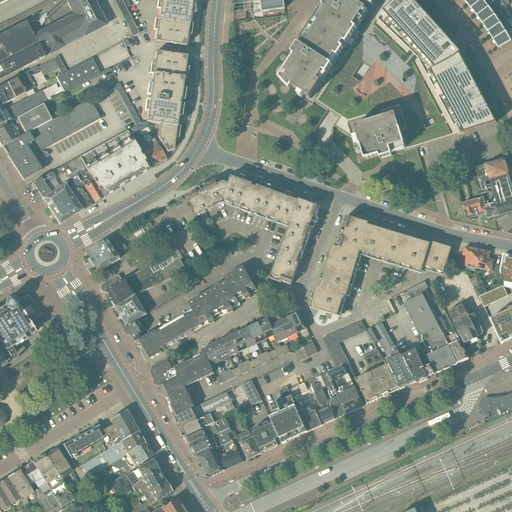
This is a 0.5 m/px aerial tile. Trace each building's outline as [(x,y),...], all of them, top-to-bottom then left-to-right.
[(0,80),(44,57),(43,54),(49,50),(51,53),(106,25),(93,0),(66,0),(75,15),(33,37),(25,22),(0,35),(0,80)] [(122,0),(114,0),(133,36),(132,37),(139,34),(135,25),(131,18),(127,8),(122,0)] [(122,0),(127,8),(130,7),(126,0),(122,0)] [(192,0),(161,0),(156,42),(186,46),(192,0)] [(259,0),(262,12),(284,9),(283,0),(259,0)] [(379,156),(380,159),(392,155),(391,153),(396,152),(404,149),(405,151),(457,135),(460,134),(459,133),(420,61),(421,60),(420,59),(419,60),(419,59),(418,56),(412,50),(411,49),(411,50),(409,48),(395,34),(378,18),(379,18),(384,13),(384,12),(396,0),(326,0),(322,7),(324,8),(312,27),(300,45),(298,44),(292,54),(294,55),(279,77),(278,77),(277,77),(280,79),(278,83),(290,90),(292,87),(300,92),(297,95),(307,102),(312,105),(313,104),(314,101),(320,105),(327,110),(328,111),(333,114),(339,118),(334,126),(335,127),(352,138),(352,140),(354,146),(357,154),(362,153),(365,161),(379,156)] [(396,0),(384,12),(384,13),(408,39),(434,68),(430,70),(450,108),(463,132),(464,133),(497,123),(490,110),(489,111),(488,109),(487,107),(488,106),(487,105),(486,105),(485,104),(483,100),(484,100),(484,99),(483,99),(480,94),(481,94),(480,92),(479,93),(477,88),(478,87),(477,86),(476,86),(473,81),(474,81),(473,80),(470,75),(471,74),(470,73),(469,74),(467,69),(467,68),(467,67),(466,67),(464,63),(463,62),(464,62),(463,60),(462,61),(460,56),(461,56),(460,54),(461,53),(413,0),(396,0)] [(482,0),(463,0),(466,2),(472,9),(482,0)] [(473,12),(477,17),(499,0),(482,0),(472,9),(473,12)] [(479,19),(483,25),(506,8),(500,0),(499,0),(477,17),(479,19)] [(485,27),(489,33),(511,17),(505,9),(507,8),(506,8),(483,25),(485,27)] [(490,35),(494,41),(511,29),(511,19),(511,17),(489,33),(490,35)] [(495,43),(499,49),(511,41),(511,29),(494,41),(495,43)] [(187,56),(156,52),(145,122),(158,124),(157,136),(167,153),(173,149),(187,56)] [(58,68),(53,59),(39,67),(43,76),(58,68)] [(100,73),(92,59),(67,72),(56,77),(64,93),(100,73)] [(0,86),(0,106),(35,88),(27,72),(36,68),(36,67),(0,86)] [(0,111),(0,127),(47,102),(41,90),(0,111)] [(90,99),(51,120),(36,129),(40,136),(32,141),(27,133),(4,147),(2,148),(23,180),(32,175),(45,165),(37,153),(100,118),(90,99)] [(43,105),(13,120),(9,122),(10,124),(0,129),(0,144),(2,148),(4,147),(27,133),(36,129),(51,120),(43,105)] [(147,128),(144,122),(136,126),(139,130),(140,132),(147,128)] [(136,126),(127,131),(130,135),(139,130),(136,126)] [(80,158),(86,169),(103,198),(116,190),(115,189),(138,176),(150,169),(136,146),(130,135),(127,131),(80,158)] [(153,137),(145,142),(158,164),(166,159),(153,137)] [(144,141),(136,146),(150,169),(158,164),(145,142),(144,141)] [(511,157),(487,166),(476,169),(479,177),(474,179),(479,196),(487,193),(491,204),(487,205),(484,206),(486,214),(488,219),(494,217),(494,218),(511,212),(511,157)] [(80,158),(57,169),(41,179),(32,184),(27,187),(37,202),(42,199),(77,175),(86,169),(80,158)] [(101,199),(103,198),(86,169),(77,175),(82,185),(89,195),(94,203),(96,202),(98,202),(100,200),(101,199)] [(77,175),(42,199),(48,207),(70,192),(76,189),(81,186),(82,185),(77,175)] [(252,186),(253,184),(245,181),(246,178),(246,177),(242,175),(240,176),(239,179),(231,176),(229,184),(223,182),(218,185),(225,198),(224,201),(289,225),(298,201),(291,198),(292,195),(292,194),(288,192),(286,193),(285,196),(271,191),(272,187),(271,186),(267,185),(266,185),(265,189),(257,186),(257,187),(252,186)] [(186,196),(196,217),(223,204),(224,201),(225,198),(218,185),(216,181),(205,187),(206,189),(198,193),(196,191),(186,196)] [(445,187),(447,193),(458,189),(456,184),(445,187)] [(76,189),(70,192),(48,207),(59,225),(92,205),(81,186),(76,189)] [(475,218),(477,217),(476,217),(486,214),(484,206),(487,205),(485,198),(463,204),(467,220),(468,220),(470,220),(474,219),(475,218)] [(290,225),(271,275),(281,279),(280,281),(291,286),(300,263),(297,263),(301,254),(302,254),(304,247),(303,247),(306,238),(309,239),(313,228),(311,227),(314,217),(317,218),(321,207),(299,199),(298,201),(289,225),(290,225)] [(369,223),(347,216),(343,228),(346,229),(345,232),(342,231),(338,246),(360,253),(369,225),(368,225),(369,223)] [(380,259),(389,231),(381,229),(382,228),(376,226),(375,227),(369,225),(360,253),(380,259)] [(203,231),(206,236),(215,230),(212,226),(203,231)] [(215,230),(206,236),(209,241),(218,235),(215,230)] [(401,265),(409,237),(402,235),(403,234),(397,232),(396,234),(389,231),(380,259),(401,265)] [(218,235),(209,241),(211,246),(221,240),(218,235)] [(105,240),(100,243),(101,243),(94,247),(89,249),(90,250),(87,252),(99,272),(101,271),(100,271),(108,266),(108,267),(109,266),(113,263),(114,263),(115,263),(115,262),(119,259),(120,259),(121,259),(130,253),(124,244),(119,247),(118,245),(118,244),(117,241),(116,239),(114,237),(113,237),(109,240),(109,239),(106,241),(105,240)] [(422,271),(424,267),(431,242),(430,242),(430,244),(423,242),(423,240),(417,238),(417,240),(409,237),(401,265),(422,271)] [(444,273),(452,248),(444,246),(444,244),(439,242),(438,244),(431,242),(424,267),(444,273)] [(353,275),(360,253),(338,246),(337,247),(332,246),(330,254),(328,253),(327,259),(328,260),(326,267),(353,275)] [(465,266),(477,269),(480,251),(465,248),(463,256),(467,257),(465,266)] [(480,251),(477,269),(491,271),(493,261),(488,260),(489,252),(480,251)] [(130,259),(127,260),(131,266),(144,259),(140,253),(130,259)] [(511,256),(503,255),(500,273),(504,285),(479,297),(501,345),(511,339),(511,256)] [(176,265),(181,262),(179,259),(154,274),(149,266),(126,280),(122,282),(118,276),(105,284),(102,286),(101,289),(103,292),(106,292),(107,292),(116,308),(135,296),(136,297),(144,292),(156,286),(166,280),(181,273),(176,265)] [(256,289),(243,267),(224,278),(226,282),(237,300),(244,296),(245,300),(247,300),(250,298),(251,297),(249,293),(256,289)] [(320,287),(347,296),(353,275),(326,267),(324,274),(322,274),(320,280),(322,280),(320,287)] [(479,285),(475,278),(470,280),(473,287),(479,285)] [(226,282),(207,292),(220,314),(227,310),(229,314),(230,314),(234,312),(234,311),(232,307),(239,303),(237,300),(226,282)] [(445,340),(446,339),(445,337),(443,334),(442,334),(426,300),(421,291),(427,288),(425,283),(408,292),(412,300),(403,304),(419,335),(417,336),(427,357),(430,365),(434,374),(435,374),(457,364),(445,340)] [(313,300),(311,308),(338,316),(344,296),(347,297),(347,296),(320,287),(317,286),(315,294),(313,294),(311,300),(313,300)] [(213,318),(220,314),(207,292),(188,303),(192,310),(200,325),(202,328),(203,327),(202,325),(208,321),(210,324),(211,325),(215,323),(215,321),(213,318)] [(15,297),(11,296),(10,298),(6,301),(5,306),(0,309),(0,352),(6,349),(10,356),(15,353),(11,347),(14,345),(15,347),(28,339),(27,338),(36,332),(15,299),(15,297)] [(116,308),(127,325),(127,326),(138,319),(138,320),(147,314),(136,297),(135,296),(116,308)] [(468,317),(463,306),(449,312),(461,337),(462,336),(465,343),(469,341),(469,342),(478,338),(478,337),(482,335),(483,332),(481,329),(484,327),(483,324),(480,326),(479,324),(479,322),(476,316),(476,315),(474,315),(468,317)] [(192,330),(200,325),(192,310),(142,338),(140,345),(139,346),(142,352),(142,355),(144,361),(147,361),(162,353),(162,352),(166,350),(165,349),(193,333),(192,330)] [(299,313),(289,317),(297,334),(307,329),(299,313)] [(289,317),(280,321),(288,338),(297,334),(289,317)] [(276,335),(271,326),(268,318),(258,323),(267,340),(276,335)] [(127,326),(127,325),(127,326),(125,331),(128,335),(133,336),(136,342),(142,334),(141,334),(140,331),(143,330),(143,328),(138,320),(138,319),(127,326)] [(280,321),(271,326),(276,335),(279,342),(288,338),(280,321)] [(356,324),(361,334),(367,332),(361,322),(356,324)] [(258,323),(249,327),(257,344),(267,340),(258,323)] [(356,324),(351,326),(357,336),(361,334),(356,324)] [(351,326),(347,328),(352,338),(357,336),(351,326)] [(249,327),(240,332),(248,349),(257,344),(249,327)] [(347,328),(342,330),(347,340),(352,338),(347,328)] [(342,330),(337,332),(343,342),(347,340),(342,330)] [(240,332),(231,336),(239,353),(248,349),(240,332)] [(337,332),(323,338),(329,348),(339,344),(343,342),(337,332)] [(445,337),(446,339),(445,340),(457,364),(469,359),(456,334),(447,338),(446,336),(445,337)] [(222,340),(230,357),(239,353),(231,336),(222,340)] [(222,340),(212,345),(220,362),(230,357),(222,340)] [(318,352),(313,342),(303,347),(303,345),(293,349),(299,361),(303,360),(309,358),(308,357),(318,352)] [(331,353),(342,348),(339,344),(329,348),(331,353)] [(212,345),(202,350),(203,353),(204,353),(211,366),(220,362),(212,345)] [(334,358),(344,353),(342,348),(331,353),(334,358)] [(268,353),(268,354),(271,360),(278,356),(275,350),(268,353)] [(378,350),(378,351),(385,363),(392,377),(400,390),(401,390),(405,388),(405,389),(408,388),(407,387),(417,383),(416,382),(409,369),(403,356),(402,357),(401,357),(401,356),(397,357),(385,363),(382,357),(378,350)] [(428,377),(434,374),(430,365),(424,368),(416,350),(404,355),(404,356),(403,356),(409,369),(416,382),(417,383),(428,377)] [(378,351),(363,358),(368,370),(371,376),(363,380),(366,387),(361,390),(362,392),(368,405),(400,390),(392,377),(385,363),(378,351)] [(192,360),(176,368),(185,387),(214,373),(211,366),(204,353),(203,353),(194,358),(195,360),(192,361),(192,360)] [(336,362),(347,358),(344,353),(334,358),(336,362)] [(347,358),(336,362),(339,367),(344,365),(348,363),(349,362),(347,358)] [(175,419),(195,409),(185,387),(176,368),(172,361),(167,359),(152,367),(150,372),(157,385),(161,387),(170,406),(169,407),(175,419)] [(257,359),(250,362),(252,368),(260,365),(257,359)] [(269,371),(272,380),(293,372),(290,363),(269,371)] [(349,376),(332,384),(346,415),(347,415),(363,407),(364,407),(358,394),(362,392),(361,390),(348,363),(344,365),(349,376)] [(327,373),(332,384),(349,376),(344,365),(339,367),(327,373)] [(234,377),(241,374),(239,368),(231,371),(234,377)] [(332,384),(327,373),(320,376),(326,388),(323,391),(328,402),(336,420),(346,415),(332,384)] [(262,402),(252,381),(242,386),(251,406),(262,402)] [(324,425),(336,420),(328,402),(319,383),(312,386),(315,394),(321,406),(317,408),(324,425)] [(278,410),(279,413),(269,417),(271,421),(279,439),(282,444),(287,442),(286,441),(305,433),(305,434),(308,432),(302,418),(288,391),(289,391),(287,387),(278,391),(282,400),(277,402),(270,405),(273,412),(278,410)] [(195,409),(175,419),(179,429),(191,424),(191,425),(215,414),(222,411),(225,418),(237,413),(227,393),(227,392),(195,408),(195,409)] [(511,412),(511,393),(510,394),(509,395),(506,396),(503,396),(498,397),(495,398),(490,398),(489,398),(487,398),(486,398),(485,399),(484,400),(482,401),(482,402),(482,403),(481,403),(481,404),(481,405),(480,406),(480,407),(480,408),(481,409),(481,410),(481,412),(482,413),(483,414),(484,415),(485,416),(487,417),(486,420),(485,422),(486,425),(511,412)] [(302,418),(308,432),(322,426),(316,412),(313,413),(311,409),(305,412),(307,416),(302,418)] [(77,469),(120,442),(138,432),(126,411),(110,420),(112,425),(101,431),(98,426),(63,445),(69,457),(77,469)] [(213,424),(219,421),(215,414),(191,425),(191,424),(179,429),(184,438),(185,438),(203,429),(213,424)] [(185,438),(190,448),(230,429),(230,428),(225,418),(219,421),(213,424),(203,429),(185,438)] [(276,441),(279,439),(271,421),(266,424),(251,431),(254,437),(262,454),(278,446),(276,441)] [(230,429),(190,448),(195,458),(213,449),(214,450),(232,441),(228,434),(231,432),(230,429)] [(262,454),(254,437),(252,438),(249,431),(237,436),(248,460),(262,454)] [(141,446),(145,444),(138,433),(134,435),(120,442),(121,443),(82,467),(89,478),(130,453),(141,446)] [(214,453),(212,451),(214,450),(213,449),(195,458),(205,477),(209,478),(243,462),(239,453),(234,443),(229,446),(223,449),(225,454),(218,457),(216,452),(214,453)] [(141,446),(130,453),(131,455),(119,462),(123,469),(126,473),(136,467),(152,456),(145,444),(141,446)] [(64,460),(57,448),(50,452),(51,453),(46,456),(59,477),(60,479),(72,472),(64,460)] [(48,488),(62,510),(75,502),(60,479),(59,477),(46,456),(43,455),(32,462),(48,488)] [(128,480),(132,487),(158,470),(152,459),(137,468),(132,472),(125,476),(124,474),(112,483),(115,487),(123,482),(124,483),(128,480)] [(34,493),(34,494),(45,511),(59,511),(62,510),(48,488),(32,462),(19,470),(27,483),(34,493)] [(27,497),(26,494),(30,492),(32,494),(34,493),(27,483),(19,470),(6,478),(13,490),(20,500),(24,506),(28,503),(27,497)] [(143,495),(165,482),(158,470),(132,487),(135,492),(139,489),(142,494),(143,494),(143,495)] [(2,511),(20,500),(13,490),(6,478),(0,482),(0,509),(1,511),(2,511)] [(172,493),(165,482),(143,495),(147,501),(146,502),(149,507),(172,493)] [(188,511),(179,497),(164,507),(163,505),(152,511),(150,511),(147,507),(138,511),(188,511)]
